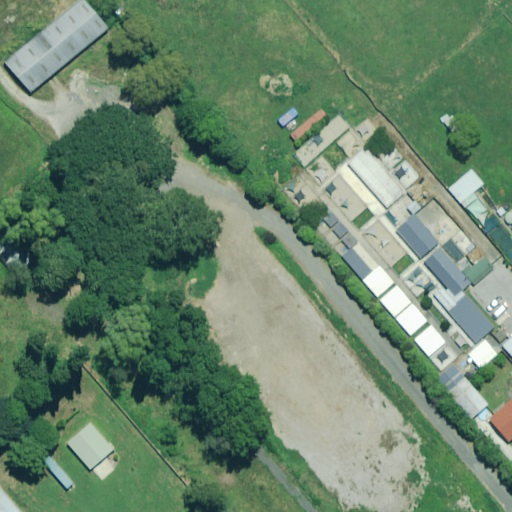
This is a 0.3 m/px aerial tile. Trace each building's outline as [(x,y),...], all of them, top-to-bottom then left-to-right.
[(108,30),(84,0),(82,0),(6,63),(31,93),(108,30)] [(361,148),(336,121),(328,129),(353,156),(361,148)] [(404,194),(366,150),(349,164),(387,209),(404,194)] [(485,185),(473,170),(449,189),(461,204),(485,185)] [(482,206),(476,199),(465,208),(484,232),(494,225),(487,217),(493,212),(486,203),(482,206)] [(333,212),(324,219),(349,249),(358,241),(333,212)] [(440,243),(416,214),(397,230),(421,259),(440,243)] [(380,268),(359,243),(343,257),(364,281),(380,268)] [(469,285),(472,283),(461,272),(440,248),(425,262),(445,285),(433,294),(476,344),(494,329),(463,291),(469,285)] [(461,272),(472,283),(475,287),(494,270),(477,250),(466,260),(470,264),(461,272)] [(408,255),(399,262),(429,296),(437,289),(408,255)] [(428,322),(397,286),(380,301),(411,336),(428,322)] [(420,336),(410,345),(432,371),(443,362),(420,336)] [(511,339),(503,347),(511,356),(511,339)] [(450,396),(467,381),(453,365),(436,380),(450,396)] [(467,381),(450,396),(471,420),(488,405),(467,381)] [(511,440),(511,400),(490,420),(509,443),(511,440)] [(114,450),(91,424),(68,444),(91,470),(114,450)] [(74,485),(52,459),(45,464),(68,490),(74,485)] [(18,511),(0,491),(0,511),(18,511)] [(278,511),(267,498),(250,511),(278,511)]
